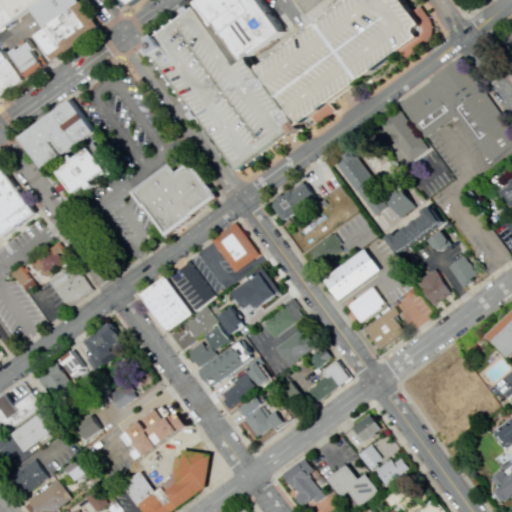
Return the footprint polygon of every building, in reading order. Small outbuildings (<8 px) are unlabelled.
[(44,0),(30,11),(0,34),(0,13),(6,9),(0,0),(44,0)] [(81,0),(84,3),(45,32),(30,11),(44,0),(81,0)] [(108,0),(117,11),(131,0),(108,0)] [(138,0),(127,8),(120,0),(138,0)] [(217,0),(259,53),(244,65),(202,9),(213,0),(217,0)] [(243,0),(274,43),(259,53),(217,0),(243,0)] [(243,0),(264,0),(288,31),(274,43),(243,0)] [(263,72),(312,36),(361,0),(403,0),(430,36),(357,93),(303,129),(263,72)] [(58,63),(104,29),(84,3),(45,32),(38,37),(58,63)] [(202,120),(153,53),(159,49),(154,43),(197,12),(241,71),(254,60),(263,72),(202,120)] [(15,55),(23,49),(24,52),(29,48),(28,48),(34,43),(40,51),(38,52),(51,68),(35,81),(19,60),(15,55)] [(0,48),(3,53),(12,65),(0,73),(0,48)] [(457,57),(511,130),(511,143),(488,161),(454,114),(424,137),(399,103),(429,80),(428,79),(457,57)] [(35,81),(2,105),(0,102),(0,73),(12,65),(19,60),(35,81)] [(303,129),(242,174),(202,120),(263,72),(303,129)] [(52,114),(71,100),(94,131),(75,145),(52,114)] [(386,126),(404,113),(432,152),(415,165),(386,126)] [(75,145),(69,150),(64,153),(53,138),(50,140),(61,156),(44,169),(21,137),(52,114),(75,145)] [(71,154),(73,158),(88,147),(105,170),(91,180),(95,185),(88,190),(85,186),(74,194),(57,171),(70,162),(67,157),(71,154)] [(358,153),(387,193),(401,183),(420,209),(404,221),(394,208),(378,220),(339,167),(358,153)] [(179,176),(194,165),(219,199),(168,237),(136,194),(172,167),(179,176)] [(0,233),(0,166),(36,216),(4,239),(0,233)] [(511,204),(508,207),(496,191),(506,183),(507,180),(510,178),(511,178),(511,204)] [(309,183),(319,198),(302,210),(303,212),(287,223),(275,206),(282,201),(281,198),(285,196),(286,198),(295,191),(295,192),(309,183)] [(209,238),(233,221),(257,254),(233,271),(209,238)] [(444,232),(452,243),(440,252),(432,241),(444,232)] [(339,234),(351,251),(327,268),(314,252),(339,234)] [(66,252),(60,256),(67,266),(46,281),(34,264),(62,245),(66,252)] [(369,251),(384,271),(341,304),(325,283),(369,251)] [(470,257),(483,275),(475,281),(478,284),(468,291),(453,269),(470,257)] [(50,284),(75,265),(95,292),(69,311),(50,284)] [(25,267),(36,280),(41,288),(33,295),(16,274),(25,267)] [(258,271),(278,292),(241,318),(232,290),(258,271)] [(439,272),(455,293),(437,306),(421,285),(439,272)] [(169,279),(196,316),(172,334),(145,297),(169,279)] [(376,288),(389,304),(364,324),(351,307),(376,288)] [(292,298),(298,307),(297,308),(302,316),(274,337),(262,322),(284,306),(282,304),(292,298)] [(212,307),(220,301),(226,310),(218,316),(212,307)] [(175,335),(210,311),(220,325),(186,350),(175,335)] [(369,333),(394,315),(408,334),(384,352),(369,333)] [(511,317),(511,358),(492,335),(511,317)] [(224,323),(232,318),(239,327),(231,333),(224,323)] [(87,341),(113,322),(124,337),(118,342),(119,344),(113,348),(117,353),(103,363),(87,341)] [(209,337),(223,327),(234,341),(220,352),(209,337)] [(232,334),(240,328),(246,337),(238,342),(232,334)] [(310,332),(321,348),(309,357),(292,367),(282,351),(310,332)] [(202,372),(246,340),(259,358),(214,390),(202,372)] [(191,355),(206,344),(208,348),(212,345),(220,356),(202,370),(191,355)] [(322,372),(313,360),(330,346),(339,358),(322,372)] [(64,361),(75,353),(87,371),(84,373),(85,375),(78,380),(64,361)] [(89,362),(97,356),(104,367),(96,372),(89,362)] [(268,365),(259,372),(254,366),(263,359),(268,365)] [(48,375),(46,372),(60,363),(76,390),(77,390),(59,401),(57,397),(53,399),(41,379),(48,375)] [(316,405),(351,380),(339,363),(304,388),(316,405)] [(293,376),(306,394),(309,400),(300,408),(281,383),(293,376)] [(252,378),(261,390),(233,410),(224,397),(239,386),(252,378)] [(111,395),(129,382),(138,394),(137,395),(140,399),(123,411),(111,395)] [(40,414),(31,402),(40,395),(49,407),(40,414)] [(31,420),(11,435),(0,419),(0,408),(2,407),(1,405),(13,396),(22,408),(31,420)] [(247,418),(241,410),(259,398),(264,406),(247,418)] [(40,414),(31,402),(22,408),(31,420),(40,414)] [(266,408),(272,417),(278,413),(287,425),(277,432),(274,429),(261,439),(248,421),(266,408)] [(52,411),(66,429),(30,456),(16,438),(52,411)] [(132,433),(151,458),(191,428),(180,414),(170,422),(162,411),(132,433)] [(79,425),(94,414),(107,431),(92,442),(79,425)] [(373,416),(385,432),(370,445),(357,428),(373,416)] [(505,449),(511,444),(511,418),(494,430),(505,449)] [(376,447),(362,457),(374,473),(382,467),(380,464),(385,460),(376,447)] [(211,457),(206,489),(205,489),(174,511),(143,511),(140,507),(127,489),(142,477),(154,494),(171,482),(174,466),(177,466),(177,460),(183,461),(183,452),(211,457)] [(9,476),(25,497),(51,479),(36,458),(9,476)] [(309,458),(319,471),(311,477),(327,498),(317,506),(314,502),(305,509),(297,499),(301,495),(297,489),(295,490),(285,477),(309,458)] [(398,465),(406,459),(414,471),(389,488),(379,473),(395,461),(398,465)] [(78,463),(89,477),(81,483),(70,470),(78,463)] [(331,481),(350,468),(360,482),(368,477),(380,495),(359,509),(350,495),(344,499),(331,481)] [(501,481),(511,472),(511,502),(509,499),(504,503),(494,491),(504,484),(501,481)] [(77,498),(59,511),(40,511),(33,501),(63,479),(77,498)] [(97,511),(91,502),(104,493),(114,508),(108,511),(97,511)]
